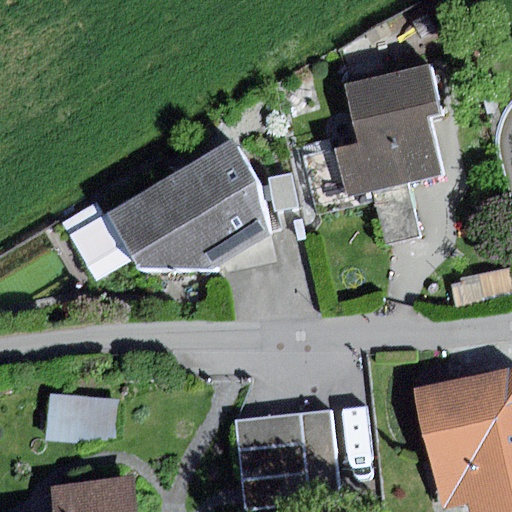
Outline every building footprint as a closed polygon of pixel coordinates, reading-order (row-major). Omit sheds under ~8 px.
[(356,143),(336,148),(347,197),(373,192),(412,183),(443,175),(430,118),(444,115),(432,65),(342,85),(356,143)] [(250,143),(123,216),(152,260),(161,273),(227,275),(281,262),(279,243),(286,240),(282,187),(250,143)] [(412,183),(373,192),(384,245),(424,236),(412,183)] [(152,260),(123,216),(83,239),(106,287),(152,260)] [(511,268),(479,276),(480,282),(456,287),(460,308),(511,296),(511,268)] [(511,511),(511,370),(417,392),(444,508),(472,501),(474,511),(511,511)] [(56,399),(51,444),(121,451),(125,406),(56,399)] [(339,414),(244,424),(253,511),(279,511),(349,504),(339,414)] [(157,511),(153,482),(68,493),(70,511),(157,511)]
